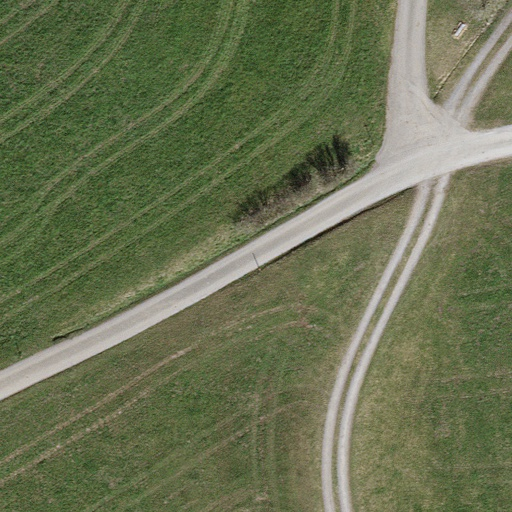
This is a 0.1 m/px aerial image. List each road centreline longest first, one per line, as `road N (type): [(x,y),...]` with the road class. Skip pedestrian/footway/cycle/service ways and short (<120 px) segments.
road 1 (track): [(0,388),(441,158)]
road 2 (track): [(441,158),(430,208),(345,392),(335,457),(339,511)]
road 3 (track): [(412,0),(412,169)]
road 4 (track): [(441,158),(461,102),(511,28)]
